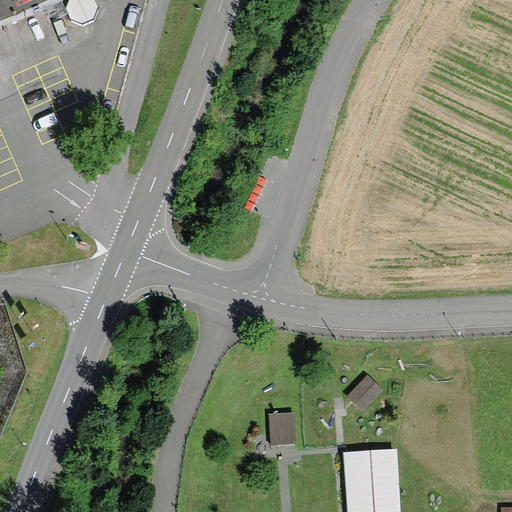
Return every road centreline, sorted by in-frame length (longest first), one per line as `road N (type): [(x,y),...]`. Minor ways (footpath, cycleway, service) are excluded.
road 1 (residential): [(260,297),(339,56),(372,0)]
road 2 (residential): [(21,511),(126,250)]
road 3 (residential): [(126,250),(223,0)]
road 4 (residential): [(260,297),(342,320),(511,313)]
road 5 (unknown): [(106,204),(54,158),(48,142),(107,0)]
road 6 (residential): [(158,511),(228,288)]
